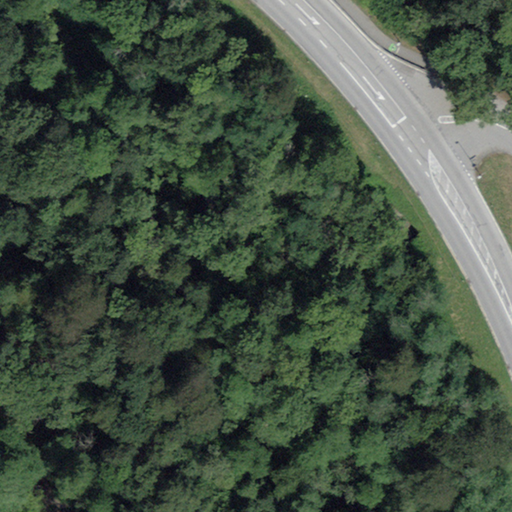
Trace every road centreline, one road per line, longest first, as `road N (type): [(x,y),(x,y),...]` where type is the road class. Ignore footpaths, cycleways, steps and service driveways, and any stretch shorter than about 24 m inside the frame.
road 1 (secondary): [(423,151),(292,0)]
road 2 (secondary): [(511,318),(462,211),(423,151)]
